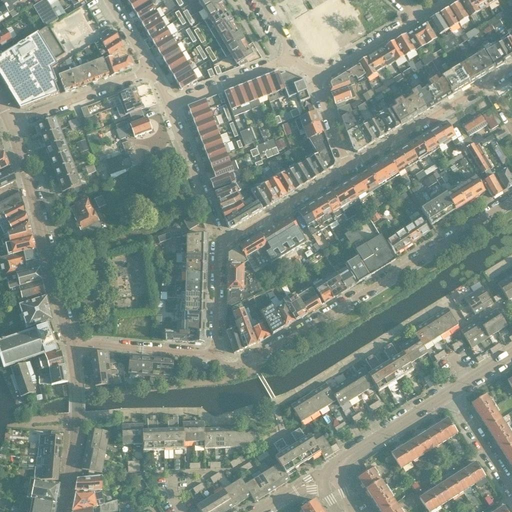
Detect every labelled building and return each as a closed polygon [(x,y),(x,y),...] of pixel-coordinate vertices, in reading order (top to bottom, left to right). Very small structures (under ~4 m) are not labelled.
[(6,0),(2,3),(5,8),(9,13),(14,10),(11,5),(18,0),(6,0)] [(46,0),(43,0),(32,7),(45,27),(58,19),(46,0)] [(66,0),(67,1),(70,2),(70,1),(71,0),(46,0),(58,19),(59,20),(65,16),(57,2),(59,0),(66,0)] [(148,0),(132,0),(128,3),(133,11),(150,1),(148,0)] [(197,0),(203,10),(218,0),(197,0)] [(219,0),(218,0),(203,10),(208,19),(225,9),(219,0)] [(327,27),(350,15),(342,0),(332,0),(296,20),(318,63),(340,52),(327,27)] [(473,0),(462,0),(461,1),(470,18),(471,18),(480,12),(473,0)] [(485,0),(473,0),(480,12),(489,6),(485,0)] [(150,1),(133,11),(138,20),(155,10),(150,1)] [(461,1),(449,8),(459,24),(469,18),(470,18),(461,1)] [(9,13),(5,8),(2,3),(1,3),(0,3),(0,21),(3,20),(2,18),(9,13)] [(506,15),(504,11),(499,4),(497,5),(501,12),(494,16),(495,17),(497,21),(506,15)] [(459,24),(449,8),(439,14),(449,30),(459,24)] [(14,10),(9,13),(12,18),(18,14),(15,9),(14,10)] [(225,9),(208,19),(214,28),(230,18),(225,9)] [(155,10),(138,20),(144,29),(160,19),(155,10)] [(449,30),(439,14),(429,20),(439,36),(440,36),(447,31),(449,30)] [(497,22),(497,21),(495,17),(486,23),(486,24),(489,27),(491,26),(496,23),(497,22)] [(215,40),(236,27),(230,18),(214,28),(209,31),(215,40)] [(160,19),(144,29),(149,38),(166,28),(160,19)] [(496,23),(491,26),(493,29),(494,30),(502,25),(499,21),(497,22),(496,23)] [(436,38),(427,23),(426,24),(424,24),(421,25),(420,27),(417,29),(427,45),(437,39),(436,38)] [(480,33),(489,27),(486,24),(477,30),(480,33)] [(66,55),(48,26),(0,55),(0,77),(20,109),(43,95),(45,100),(59,95),(55,84),(57,83),(51,68),(56,66),(55,62),(66,55)] [(493,30),(491,26),(489,27),(480,33),(479,34),(481,37),(493,30)] [(220,49),(242,37),(236,27),(215,40),(220,49)] [(166,28),(149,38),(154,46),(171,36),(166,28)] [(480,33),(477,30),(476,28),(465,35),(468,40),(479,34),(480,33)] [(11,29),(5,30),(0,32),(0,48),(12,41),(16,37),(11,29)] [(410,32),(407,34),(407,35),(416,50),(416,51),(427,45),(417,29),(412,32),(410,32)] [(458,46),(449,30),(447,31),(449,34),(447,35),(448,37),(442,40),(440,36),(439,36),(436,38),(437,39),(445,53),(452,49),(457,47),(458,46)] [(114,32),(94,44),(96,48),(102,44),(105,49),(118,40),(114,32)] [(468,40),(465,35),(464,34),(460,36),(464,43),(466,41),(467,41),(468,40)] [(416,50),(407,35),(406,36),(405,35),(396,40),(405,56),(416,50)] [(511,42),(510,38),(508,35),(501,40),(511,58),(511,42)] [(171,36),(154,46),(160,55),(176,45),(171,36)] [(231,56),(247,46),(242,37),(220,49),(226,59),(231,56)] [(118,40),(105,49),(99,53),(101,56),(102,58),(103,61),(112,57),(112,56),(123,49),(118,40)] [(405,56),(396,40),(387,46),(396,62),(403,58),(405,56)] [(511,59),(511,58),(501,40),(495,43),(493,45),(504,64),(511,59)] [(176,45),(160,55),(165,64),(181,54),(176,45)] [(504,64),(493,45),(484,50),(496,69),(504,64)] [(247,46),(231,56),(236,65),(238,65),(239,67),(249,64),(246,60),(253,55),(247,46)] [(387,46),(377,52),(386,68),(396,62),(387,46)] [(133,65),(128,57),(123,49),(112,56),(112,57),(103,61),(109,76),(108,76),(109,77),(132,69),(133,65)] [(496,69),(484,50),(484,49),(476,54),(487,74),(496,69)] [(386,68),(377,52),(367,58),(377,74),(386,68)] [(181,54),(165,64),(170,73),(187,63),(181,54)] [(487,74),(476,54),(467,60),(479,79),(487,74)] [(432,55),(421,61),(424,67),(428,64),(435,60),(432,55)] [(479,79),(467,60),(465,60),(463,57),(460,58),(462,62),(463,62),(464,64),(459,66),(470,84),(479,79)] [(102,58),(91,62),(98,80),(102,78),(104,79),(107,78),(108,76),(109,76),(103,61),(102,58)] [(377,74),(367,58),(358,63),(366,77),(367,79),(377,74)] [(87,84),(81,67),(73,70),(69,59),(65,61),(66,64),(76,88),(80,87),(82,87),(86,86),(86,84),(87,84)] [(409,63),(408,64),(413,73),(418,71),(412,61),(411,62),(409,63)] [(91,62),(81,67),(87,84),(91,82),(93,83),(97,82),(97,80),(98,80),(91,62)] [(187,63),(170,73),(175,81),(192,71),(187,63)] [(366,77),(358,63),(343,72),(348,80),(350,86),(354,85),(352,81),(353,80),(356,79),(358,82),(366,77)] [(76,88),(66,64),(59,66),(62,74),(58,75),(65,92),(69,91),(71,92),(75,90),(75,88),(76,88)] [(470,84),(459,66),(454,69),(453,68),(450,70),(462,90),(470,84)] [(409,69),(403,73),(405,77),(412,73),(409,69)] [(462,90),(450,70),(446,72),(447,74),(442,77),(453,95),(462,90)] [(192,71),(175,81),(181,90),(188,86),(188,87),(197,84),(196,81),(197,80),(192,71)] [(289,98),(280,76),(278,71),(269,75),(278,100),(287,96),(288,99),(289,98)] [(350,86),(348,80),(343,72),(329,81),(327,85),(331,92),(346,86),(346,88),(350,86)] [(284,74),(280,76),(289,98),(297,95),(293,85),(293,76),(284,73),(284,74)] [(278,100),(269,75),(260,79),(267,97),(269,103),(278,100)] [(400,75),(393,79),(396,83),(402,79),(400,75)] [(453,95),(442,77),(437,80),(434,75),(430,78),(444,100),(453,95)] [(302,80),(293,76),(293,85),(297,95),(300,103),(309,99),(302,80)] [(409,84),(406,78),(404,79),(399,82),(402,87),(409,84)] [(444,100),(430,78),(427,80),(429,84),(425,87),(436,105),(444,100)] [(260,79),(251,82),(258,100),(267,97),(260,79)] [(258,100),(251,82),(242,86),(251,110),(260,107),(258,100)] [(387,90),(384,86),(384,85),(373,92),(376,96),(381,93),(381,94),(385,91),(387,90)] [(251,110),(242,86),(233,89),(242,114),(251,110)] [(356,98),(353,91),(352,91),(350,86),(346,88),(347,88),(331,94),(336,106),(344,103),(356,98)] [(389,97),(397,91),(394,86),(391,88),(387,90),(385,91),(389,97)] [(436,105),(425,87),(420,90),(417,86),(413,88),(427,111),(436,105)] [(135,88),(117,95),(121,106),(139,99),(135,88)] [(427,111),(413,88),(410,90),(412,94),(407,97),(418,116),(427,111)] [(242,114),(233,89),(224,93),(233,117),(242,114)] [(376,96),(373,92),(371,89),(362,95),(366,102),(373,97),(376,96)] [(384,98),(381,94),(381,93),(376,96),(373,97),(374,99),(376,103),(384,98)] [(418,116),(407,97),(403,100),(400,96),(396,98),(410,121),(418,116)] [(410,121),(396,98),(392,100),(395,105),(390,108),(391,110),(401,126),(410,121)] [(141,110),(143,109),(139,99),(121,106),(116,107),(120,118),(129,114),(131,120),(143,116),(141,110)] [(376,103),(374,99),(369,102),(372,107),(377,105),(376,103)] [(205,100),(187,107),(191,116),(209,109),(205,100)] [(349,113),(351,112),(349,106),(346,107),(337,110),(340,118),(349,113)] [(86,107),(81,109),(85,119),(90,117),(86,107)] [(209,109),(191,116),(194,125),(212,118),(209,109)] [(401,126),(391,110),(386,113),(384,110),(381,112),(393,131),(401,126)] [(393,131),(381,112),(379,114),(380,116),(375,119),(385,136),(393,131)] [(489,112),(482,116),(491,130),(498,126),(489,112)] [(358,127),(349,113),(340,118),(346,134),(358,127)] [(319,124),(315,114),(308,117),(295,122),(297,128),(298,132),(319,124)] [(479,115),(470,121),(476,132),(486,126),(479,115)] [(55,118),(37,125),(41,137),(60,131),(55,118)] [(117,130),(116,130),(119,140),(121,139),(133,135),(134,138),(151,131),(147,120),(146,118),(144,119),(129,125),(128,121),(121,123),(122,124),(116,126),(117,130)] [(212,118),(194,125),(198,134),(216,127),(212,118)] [(385,136),(375,119),(370,122),(368,120),(366,122),(377,141),(385,136)] [(470,121),(462,126),(469,137),(476,132),(470,121)] [(377,141),(366,122),(363,123),(364,126),(359,129),(359,130),(369,146),(377,141)] [(456,139),(446,122),(438,127),(448,145),(452,142),(454,147),(459,144),(456,138),(456,139)] [(283,124),(286,135),(291,133),(288,123),(283,124)] [(319,124),(298,132),(300,136),(305,134),(306,138),(304,139),(305,142),(308,141),(323,135),(319,124)] [(216,127),(198,134),(201,143),(219,136),(216,127)] [(358,127),(346,134),(353,151),(357,153),(369,146),(359,130),(359,129),(358,127)] [(438,127),(429,132),(440,150),(448,145),(438,127)] [(60,131),(41,137),(45,149),(64,142),(60,131)] [(429,132),(420,138),(430,156),(440,150),(429,132)] [(496,143),(506,138),(503,132),(493,138),(496,143)] [(329,149),(323,135),(308,141),(317,154),(329,149)] [(219,136),(201,143),(205,152),(223,145),(219,136)] [(254,143),(253,140),(251,136),(242,140),(245,146),(254,143)] [(482,147),(492,141),(495,148),(497,146),(492,136),(480,143),(482,147)] [(502,192),(489,171),(493,169),(489,163),(480,149),(481,148),(479,145),(475,147),(473,144),(469,137),(462,142),(466,148),(466,149),(469,154),(482,175),(485,173),(488,178),(482,182),(492,198),(502,192)] [(420,138),(408,145),(419,162),(430,156),(420,138)] [(86,146),(84,143),(84,141),(76,144),(78,149),(86,146)] [(139,164),(131,141),(122,144),(126,154),(105,161),(110,176),(126,170),(125,169),(131,167),(139,164)] [(64,142),(45,149),(50,160),(68,153),(64,142)] [(226,144),(223,145),(205,152),(208,161),(226,154),(230,153),(226,144)] [(408,145),(398,152),(408,169),(419,162),(408,145)] [(264,152),(264,153),(267,159),(278,154),(276,148),(264,152)] [(334,163),(329,149),(317,154),(317,155),(327,171),(333,167),(334,163)] [(0,171),(9,167),(3,152),(0,154),(0,171)] [(319,176),(305,153),(305,152),(301,154),(304,159),(305,159),(306,161),(301,165),(311,181),(319,176)] [(327,171),(317,155),(312,158),(311,155),(309,156),(306,152),(305,153),(319,176),(327,171)] [(408,169),(398,152),(388,157),(399,175),(404,171),(406,173),(410,171),(408,169)] [(68,153),(50,160),(54,171),(73,164),(68,153)] [(226,154),(208,161),(212,170),(230,163),(226,154)] [(449,166),(462,158),(460,155),(447,163),(449,166)] [(502,165),(504,164),(508,162),(503,155),(498,158),(502,165)] [(275,159),(281,167),(284,165),(279,156),(275,159)] [(399,175),(388,157),(372,167),(383,184),(399,175)] [(235,161),(230,163),(212,170),(215,179),(232,173),(238,170),(235,161)] [(311,181),(301,165),(298,161),(295,163),(298,167),(296,168),(295,165),(292,167),(303,185),(311,181)] [(73,164),(54,171),(58,182),(77,175),(73,164)] [(303,185),(292,167),(289,168),(291,172),(285,175),(295,190),(303,185)] [(383,184),(372,167),(368,170),(357,176),(368,193),(378,187),(383,184)] [(295,190),(285,175),(284,172),(283,172),(280,168),(277,170),(280,174),(281,174),(282,176),(277,179),(287,195),(295,190)] [(511,185),(511,179),(510,175),(508,172),(506,169),(505,170),(497,175),(506,189),(511,185)] [(11,170),(0,175),(0,189),(15,182),(11,170)] [(422,170),(415,175),(418,180),(425,175),(423,172),(422,170)] [(235,181),(232,173),(215,179),(209,181),(213,190),(231,183),(235,181)] [(77,175),(58,182),(62,193),(81,186),(77,175)] [(473,175),(464,181),(474,198),(484,192),(473,175)] [(368,193),(357,176),(347,182),(359,202),(366,198),(364,195),(368,193)] [(287,195),(277,179),(272,182),(271,180),(268,182),(279,200),(287,195)] [(464,181),(455,188),(465,204),(474,198),(464,181)] [(279,200),(268,182),(264,184),(265,186),(260,189),(270,205),(279,200)] [(359,202),(347,182),(339,187),(361,223),(369,218),(359,202)] [(415,182),(406,187),(408,190),(417,185),(415,182)] [(234,185),(214,193),(217,202),(238,194),(239,193),(234,185)] [(270,205),(260,189),(259,186),(250,191),(254,198),(250,200),(251,202),(256,200),(257,202),(262,211),(270,205)] [(361,223),(339,187),(331,192),(342,210),(348,221),(353,228),(361,223)] [(455,188),(445,194),(455,210),(465,204),(455,188)] [(331,192),(323,197),(333,215),(342,210),(331,192)] [(0,203),(0,214),(2,213),(23,202),(19,193),(0,203)] [(99,225),(89,204),(90,204),(85,194),(79,196),(82,202),(70,208),(80,230),(86,227),(88,231),(99,225)] [(238,194),(217,202),(221,210),(241,203),(243,201),(238,194)] [(420,209),(431,226),(432,225),(454,211),(455,210),(445,194),(420,209)] [(178,197),(168,203),(172,210),(183,204),(178,197)] [(323,197),(315,202),(330,227),(338,222),(333,215),(323,197)] [(101,198),(94,202),(98,210),(106,207),(101,198)] [(29,228),(28,223),(25,211),(23,202),(2,213),(0,214),(0,226),(4,235),(7,234),(29,228)] [(246,210),(224,218),(228,228),(231,229),(262,211),(257,202),(246,210)] [(315,202),(306,207),(321,232),(330,227),(315,202)] [(241,203),(221,210),(224,218),(246,210),(241,203)] [(321,232),(306,207),(297,212),(313,237),(321,232)] [(199,226),(193,216),(183,222),(189,231),(199,226)] [(429,231),(421,219),(419,216),(410,222),(412,225),(421,237),(429,231)] [(255,275),(307,244),(290,217),(239,248),(255,275)] [(346,236),(359,258),(370,276),(395,260),(387,247),(380,236),(370,220),(355,230),(354,231),(346,236)] [(412,225),(404,230),(412,243),(421,237),(412,225)] [(32,238),(29,228),(7,234),(4,235),(3,236),(4,240),(1,240),(2,245),(4,245),(32,238)] [(404,230),(395,236),(404,248),(412,243),(404,230)] [(171,239),(169,233),(157,238),(160,243),(171,239)] [(181,237),(181,246),(207,247),(207,235),(181,237)] [(386,242),(395,254),(404,248),(395,236),(386,242)] [(35,250),(32,238),(4,245),(7,257),(35,250)] [(207,247),(181,246),(180,254),(181,254),(206,255),(207,247)] [(227,278),(227,292),(227,310),(231,308),(239,304),(264,293),(259,284),(255,275),(239,248),(229,254),(228,254),(228,255),(228,256),(228,271),(226,273),(226,276),(227,278)] [(39,269),(35,250),(7,257),(0,258),(0,280),(5,279),(39,269)] [(206,255),(181,254),(181,264),(206,265),(206,255)] [(345,267),(348,271),(357,284),(370,276),(359,258),(345,267)] [(206,265),(181,264),(180,274),(206,275),(206,265)] [(357,284),(348,271),(342,275),(340,271),(339,271),(337,267),(334,269),(347,290),(357,284)] [(42,281),(39,269),(5,279),(8,291),(9,291),(42,281)] [(347,290),(334,269),(332,270),(335,274),(322,282),(332,299),(347,290)] [(206,275),(180,274),(180,283),(206,284),(206,275)] [(507,301),(511,298),(511,288),(506,279),(497,284),(507,301)] [(45,294),(42,281),(9,291),(12,303),(18,302),(26,300),(27,299),(38,296),(45,294)] [(332,299),(322,282),(314,287),(324,304),(332,299)] [(206,284),(180,283),(180,293),(205,294),(206,284)] [(482,287),(473,293),(484,310),(492,304),(482,287)] [(311,289),(296,298),(306,315),(321,306),(311,289)] [(205,294),(180,293),(180,303),(205,304),(205,294)] [(473,293),(464,298),(459,301),(463,307),(467,304),(474,315),(484,310),(473,293)] [(306,315),(296,298),(294,294),(281,301),(283,305),(294,322),(306,315)] [(51,321),(46,298),(39,299),(38,296),(27,299),(28,303),(19,306),(17,306),(20,316),(18,317),(20,322),(22,321),(25,330),(32,328),(45,323),(50,322),(51,321)] [(104,305),(107,314),(114,312),(112,303),(104,305)] [(205,304),(180,303),(179,312),(181,312),(181,313),(205,313),(205,304)] [(256,344),(248,324),(246,319),(242,310),(239,304),(231,308),(233,314),(236,322),(235,323),(236,328),(241,341),(243,340),(247,348),(256,344)] [(294,322),(283,305),(273,310),(283,328),(294,322)] [(283,328),(273,310),(271,306),(259,313),(272,335),(283,328)] [(270,337),(264,326),(261,322),(255,325),(253,321),(252,322),(250,318),(247,308),(242,310),(246,319),(248,324),(256,344),(270,337)] [(447,309),(438,314),(449,331),(458,326),(447,309)] [(496,310),(487,315),(497,332),(506,327),(496,310)] [(205,313),(181,313),(180,323),(204,323),(205,313)] [(438,314),(429,320),(440,337),(449,331),(438,314)] [(487,315),(478,321),(488,338),(497,332),(487,315)] [(429,320),(421,325),(431,342),(440,337),(429,320)] [(478,321),(469,327),(479,343),(488,338),(478,321)] [(5,337),(3,329),(0,330),(0,360),(3,369),(35,358),(55,352),(55,351),(47,326),(46,327),(45,323),(32,328),(33,331),(8,340),(3,341),(2,338),(5,337)] [(204,323),(180,323),(180,332),(204,333),(204,323)] [(412,331),(416,337),(417,336),(423,347),(431,342),(421,325),(412,331)] [(471,349),(479,343),(469,327),(460,332),(471,349)] [(236,328),(226,332),(234,354),(244,350),(241,341),(236,328)] [(204,333),(180,332),(164,332),(165,341),(201,344),(204,344),(204,333)] [(417,336),(416,337),(407,342),(418,359),(427,353),(423,347),(417,336)] [(398,348),(402,354),(403,353),(410,364),(418,359),(407,342),(398,348)] [(413,370),(410,364),(403,353),(402,354),(398,356),(390,344),(386,347),(404,376),(413,370)] [(404,376),(386,347),(382,349),(390,362),(385,364),(396,381),(404,376)] [(90,354),(92,365),(115,362),(115,360),(109,361),(108,351),(90,354)] [(64,365),(61,353),(56,354),(55,352),(35,358),(40,371),(38,371),(40,376),(49,374),(48,370),(64,365)] [(396,381),(385,364),(381,367),(373,355),(369,357),(387,387),(396,381)] [(129,358),(129,364),(128,370),(124,370),(123,376),(128,377),(128,375),(139,376),(140,358),(129,357),(129,358)] [(387,387),(369,357),(365,360),(372,372),(368,375),(367,376),(374,386),(378,392),(387,387)] [(150,377),(151,359),(140,358),(139,376),(146,376),(145,388),(148,388),(150,377)] [(162,360),(151,359),(150,377),(160,377),(162,360)] [(173,361),(162,360),(160,377),(172,378),(172,374),(176,374),(177,368),(173,368),(173,362),(173,361)] [(115,362),(92,365),(93,376),(117,373),(117,371),(111,371),(110,364),(116,364),(115,362)] [(23,364),(9,369),(12,376),(9,377),(15,394),(17,393),(20,399),(34,394),(30,384),(35,382),(29,364),(24,365),(23,364)] [(67,383),(64,365),(48,370),(49,374),(40,376),(39,377),(39,385),(51,385),(51,386),(67,383)] [(364,369),(355,374),(365,391),(374,386),(367,376),(368,375),(364,369)] [(117,373),(93,376),(95,387),(112,384),(111,375),(117,374),(117,373)] [(355,374),(346,380),(357,397),(365,391),(355,374)] [(346,380),(338,385),(348,402),(357,397),(346,380)] [(326,384),(317,390),(327,406),(335,401),(329,391),(330,390),(326,384)] [(338,385),(330,390),(329,391),(335,401),(339,407),(348,402),(338,385)] [(317,390),(308,395),(318,412),(327,406),(317,390)] [(308,395),(299,401),(310,417),(318,412),(308,395)] [(471,404),(486,428),(501,419),(486,395),(471,404)] [(378,400),(373,404),(376,408),(382,405),(378,400)] [(301,423),(310,417),(299,401),(290,406),(301,423)] [(361,411),(356,414),(359,419),(364,416),(361,411)] [(351,417),(354,422),(359,419),(356,414),(351,417)] [(174,450),(172,416),(167,416),(168,431),(163,431),(164,451),(174,450)] [(184,443),(183,430),(182,430),(178,430),(177,416),(172,416),(174,450),(184,450),(184,443)] [(153,451),(152,417),(147,417),(147,432),(143,432),(142,432),(142,445),(142,452),(153,451)] [(164,451),(163,431),(157,431),(157,417),(152,417),(153,451),(164,451)] [(448,419),(436,426),(445,441),(457,434),(448,419)] [(511,436),(501,419),(486,428),(502,452),(511,445),(511,436)] [(203,442),(203,430),(204,429),(204,422),(193,423),(193,442),(194,447),(203,447),(203,442)] [(344,422),(339,425),(342,430),(347,427),(344,422)] [(182,423),(182,430),(183,430),(184,443),(193,442),(193,423),(182,423)] [(132,425),(121,425),(116,426),(116,432),(121,432),(122,445),(133,445),(132,425)] [(142,425),(132,425),(133,445),(142,445),(142,432),(143,432),(142,425)] [(445,441),(436,426),(425,433),(434,448),(445,441)] [(234,428),(224,429),(225,448),(235,448),(234,428)] [(251,428),(234,428),(235,448),(246,448),(259,440),(251,428)] [(90,429),(87,439),(107,443),(109,433),(90,429)] [(214,449),(214,429),(204,429),(203,430),(203,442),(203,447),(203,449),(214,449)] [(224,429),(214,429),(214,449),(225,448),(224,429)] [(319,430),(309,437),(305,439),(299,429),(290,434),(297,444),(294,446),(292,447),(303,464),(304,463),(311,459),(312,461),(321,456),(323,459),(339,450),(336,444),(329,448),(319,430)] [(434,448),(425,433),(414,440),(423,455),(434,448)] [(59,437),(51,436),(39,436),(38,445),(30,444),(30,446),(60,449),(61,437),(59,437)] [(107,443),(87,439),(85,449),(105,453),(107,443)] [(288,450),(286,447),(282,440),(273,445),(279,455),(274,458),(278,464),(270,469),(281,486),(289,480),(287,477),(296,472),(294,469),(303,464),(292,447),(288,450)] [(414,440),(402,447),(412,462),(423,455),(414,440)] [(511,445),(502,452),(511,468),(511,445)] [(59,459),(60,449),(30,446),(30,448),(38,449),(38,458),(42,458),(59,459)] [(400,469),(412,462),(402,447),(391,454),(400,469)] [(105,453),(85,449),(83,460),(103,464),(105,453)] [(59,459),(42,458),(41,467),(28,466),(28,468),(58,470),(59,459)] [(103,464),(83,460),(81,470),(88,471),(87,478),(93,477),(94,472),(101,474),(103,464)] [(475,463),(464,470),(473,485),(485,478),(475,463)] [(58,470),(28,468),(28,470),(34,471),(34,480),(57,481),(58,470)] [(281,486),(270,469),(261,475),(272,491),(281,486)] [(372,469),(358,479),(366,491),(380,481),(372,469)] [(473,485),(464,470),(453,477),(462,492),(473,485)] [(272,491),(261,475),(253,480),(263,497),(272,491)] [(106,476),(93,477),(87,478),(76,479),(74,492),(76,492),(75,494),(92,494),(101,493),(101,491),(103,491),(100,478),(106,477),(106,476)] [(462,492),(453,477),(442,484),(451,499),(462,492)] [(241,479),(231,485),(242,501),(250,496),(244,486),(245,485),(241,479)] [(56,500),(59,486),(30,480),(27,495),(56,500)] [(263,497),(253,480),(245,485),(244,486),(250,496),(254,502),(263,497)] [(385,511),(396,506),(380,481),(366,491),(379,511),(385,511)] [(419,483),(412,487),(415,493),(422,488),(419,483)] [(442,484),(431,491),(440,506),(451,499),(442,484)] [(242,501),(231,485),(223,490),(233,507),(242,501)] [(224,511),(233,507),(223,490),(214,495),(224,511)] [(430,511),(440,506),(431,491),(419,499),(427,511),(430,511)] [(92,494),(75,494),(73,503),(95,501),(102,500),(101,493),(92,494)] [(44,511),(53,511),(56,500),(27,495),(26,499),(23,498),(20,506),(29,508),(44,511)] [(224,511),(214,495),(205,501),(212,511),(224,511)] [(95,501),(73,503),(71,511),(74,511),(91,508),(96,507),(101,506),(103,505),(102,500),(95,501)] [(300,510),(301,511),(321,511),(315,500),(300,510)] [(212,511),(205,501),(196,506),(199,511),(212,511)] [(112,502),(103,505),(101,506),(101,511),(107,511),(114,510),(112,502)]
